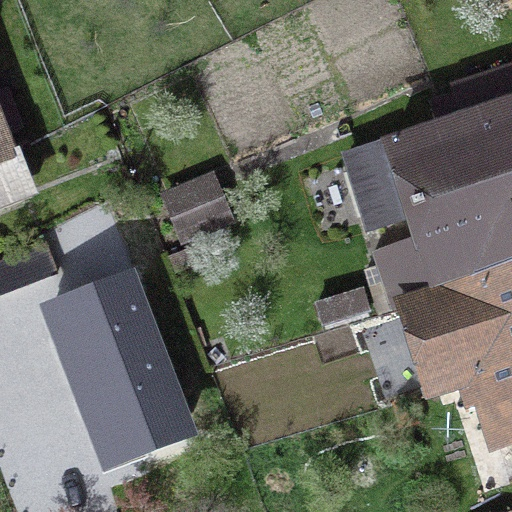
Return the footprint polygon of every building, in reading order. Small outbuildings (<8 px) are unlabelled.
[(511,272),(511,70),(452,90),(455,100),(433,107),(442,133),(392,149),(389,142),(347,156),(370,230),(409,218),(416,241),(372,255),(377,269),(385,266),(398,308),(511,272)] [(0,201),(25,191),(3,134),(20,127),(5,91),(0,92),(0,201)] [(186,233),(221,219),(207,186),(172,201),(186,233)] [(0,296),(56,274),(45,246),(0,263),(0,296)] [(511,272),(398,308),(427,394),(459,384),(466,406),(480,402),(494,447),(511,441),(511,272)] [(123,284),(49,312),(107,466),(181,438),(123,284)]
